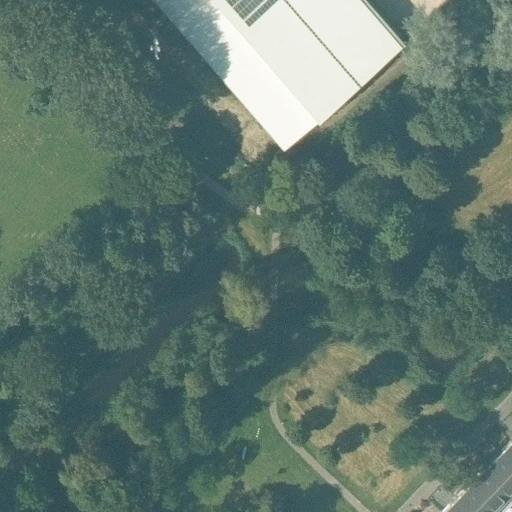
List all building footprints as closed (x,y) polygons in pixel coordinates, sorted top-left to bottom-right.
[(369,0),(156,0),(284,145),(404,40),(369,0)] [(511,437),(499,451),(511,463),(511,437)] [(511,488),(511,463),(499,451),(484,466),(510,491),(511,488)] [(510,491),(484,466),(469,482),(495,507),(510,491)] [(489,511),(495,507),(469,482),(454,497),(469,511),(489,511)] [(469,511),(454,497),(440,511),(469,511)]
